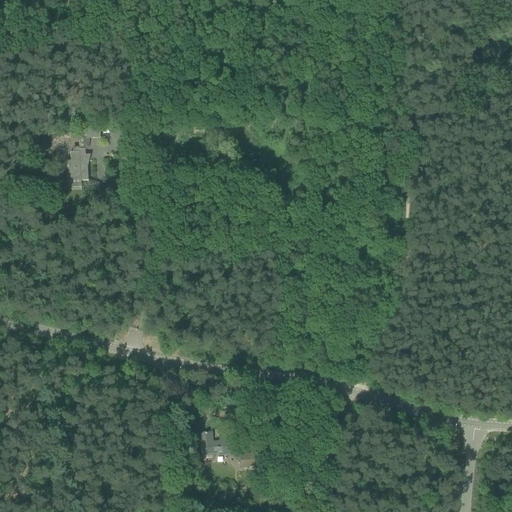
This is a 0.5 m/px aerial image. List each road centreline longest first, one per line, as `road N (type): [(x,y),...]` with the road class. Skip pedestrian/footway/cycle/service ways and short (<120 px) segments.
road 1 (unclassified): [(511,429),(389,411),(183,340),(0,311)]
road 2 (track): [(342,392),(392,322),(405,277),(405,156),(474,0)]
road 3 (track): [(392,0),(393,59),(412,106),(459,120),(511,115)]
road 4 (track): [(342,392),(327,511)]
